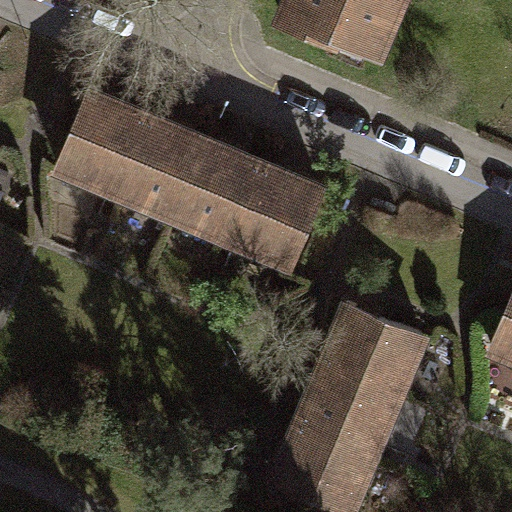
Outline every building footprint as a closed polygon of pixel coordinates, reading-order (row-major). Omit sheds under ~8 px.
[(375,48),(395,0),(289,0),(282,16),(330,36),(333,30),(375,48)] [(89,88),(57,162),(117,187),(148,114),(89,88)] [(148,114),(117,187),(174,211),(205,138),(148,114)] [(205,138),(174,211),(231,235),(262,162),(205,138)] [(262,162),(231,235),(291,260),(322,187),(262,162)] [(511,294),(491,344),(511,352),(511,294)] [(398,390),(424,330),(350,299),(325,359),(398,390)] [(374,447),(398,390),(325,359),(300,416),(374,447)] [(348,507),(374,447),(300,416),(275,476),(348,507)]
